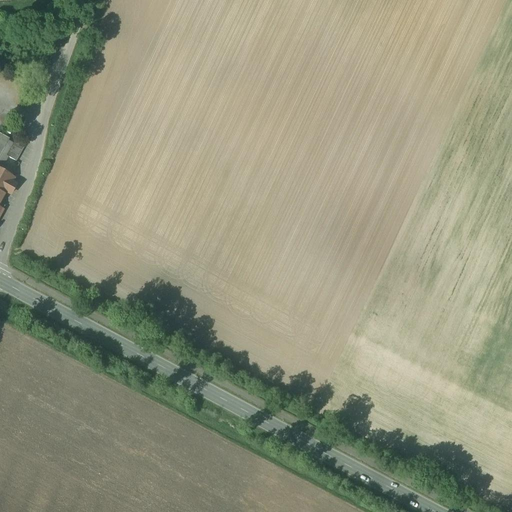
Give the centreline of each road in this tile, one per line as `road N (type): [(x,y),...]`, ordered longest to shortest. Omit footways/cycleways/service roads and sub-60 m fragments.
road 1 (secondary): [(0,282),(442,511)]
road 2 (unclassified): [(81,0),(31,183),(0,254)]
